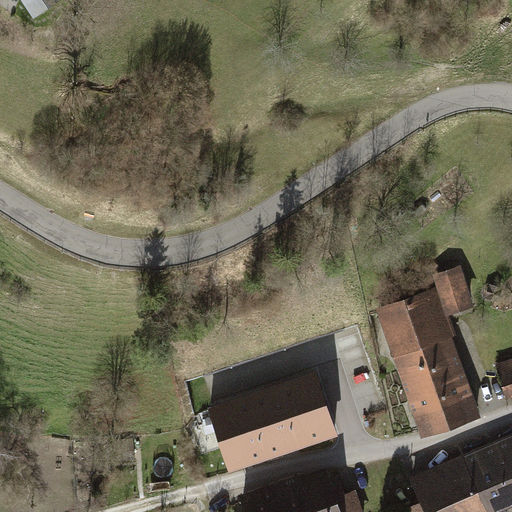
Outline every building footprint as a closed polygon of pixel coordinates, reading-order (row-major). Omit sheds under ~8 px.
[(19,0),(34,21),(65,1),(63,0),(19,0)] [(446,311),(474,302),(460,262),(433,271),(438,287),(446,311)] [(378,306),(419,430),(479,410),(446,311),(438,287),(378,306)] [(496,290),(488,287),(486,295),(493,298),(496,290)] [(511,355),(498,360),(509,396),(511,395),(511,355)] [(210,408),(229,465),(284,448),(277,426),(288,422),(295,443),(333,430),(315,374),(210,408)] [(511,429),(460,451),(485,511),(491,511),(511,503),(511,429)] [(485,511),(460,451),(410,472),(421,499),(401,507),(403,511),(485,511)] [(324,467),(303,475),(312,501),(279,511),(363,511),(355,487),(344,491),(338,471),(327,475),(324,467)] [(279,511),(312,501),(303,475),(302,472),(242,493),(248,511),(279,511)]
